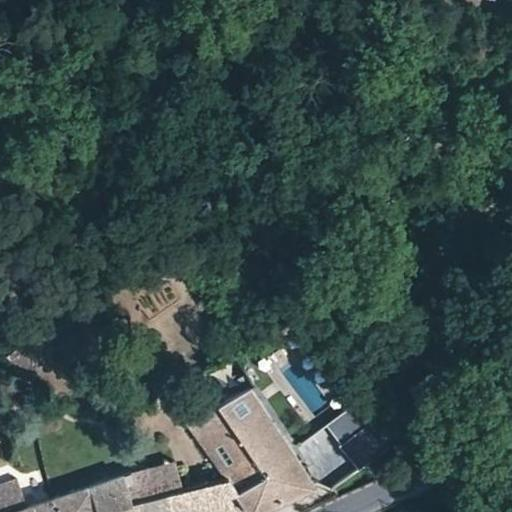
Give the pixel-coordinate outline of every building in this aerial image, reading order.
[(21,271),(38,287),(47,281),(53,274),(34,257),(29,262),(21,271)] [(17,373),(54,347),(40,328),(5,354),(17,373)] [(225,475),(236,492),(249,511),(251,511),(317,483),(261,402),(231,420),(217,401),(187,419),(225,475)] [(174,457),(130,470),(139,498),(183,487),(174,457)] [(52,496),(58,511),(238,511),(227,495),(236,492),(225,475),(183,487),(139,498),(130,470),(52,496)] [(0,511),(58,511),(52,496),(29,504),(24,490),(20,477),(0,482),(0,511)]
